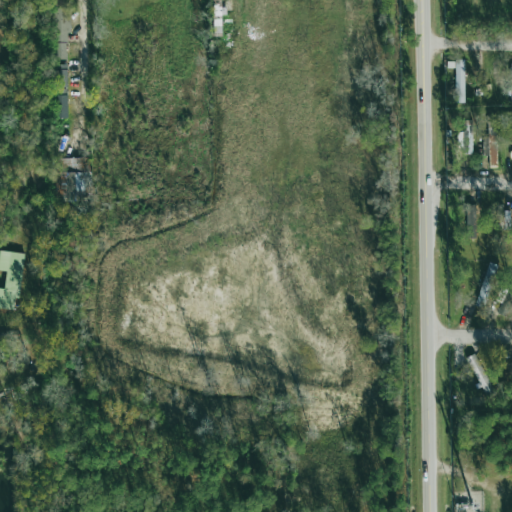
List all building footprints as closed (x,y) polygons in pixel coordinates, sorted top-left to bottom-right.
[(68,8),(52,8),(53,41),(69,41),(68,8)] [(54,43),(53,61),(65,62),(65,44),(54,43)] [(464,103),(464,59),(455,59),(454,103),(464,103)] [(52,88),(66,88),(67,64),(53,64),(52,88)] [(67,96),(54,95),(54,119),(67,119),(67,96)] [(497,118),(487,117),(487,137),(483,137),(483,156),(489,156),(489,167),(495,167),(497,118)] [(471,120),(462,120),(463,154),(472,154),(471,120)] [(55,159),(56,202),(89,201),(88,158),(55,159)] [(475,238),(476,205),(464,204),(463,238),(475,238)] [(502,204),(495,205),(496,222),(503,221),(502,204)] [(24,253),(0,250),(0,270),(5,271),(3,289),(0,288),(0,308),(12,310),(14,298),(19,298),(24,253)] [(475,306),(485,308),(497,265),(487,262),(475,306)] [(497,313),(506,317),(511,300),(511,289),(501,285),(495,300),(501,302),(497,313)]
